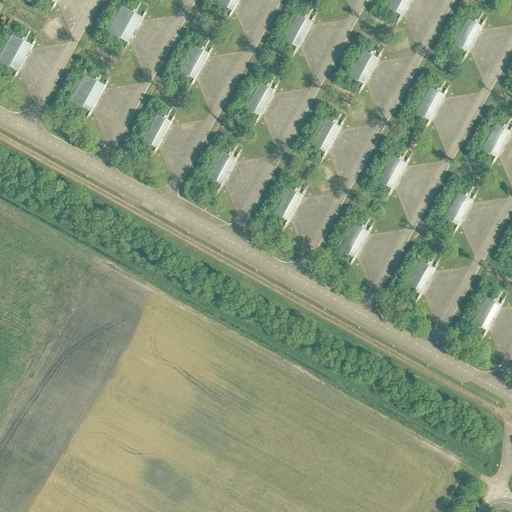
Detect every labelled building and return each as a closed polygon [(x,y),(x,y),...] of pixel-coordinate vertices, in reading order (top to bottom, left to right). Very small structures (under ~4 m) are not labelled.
[(238,0),(220,0),(218,6),(231,13),(238,0)] [(410,0),(393,0),(388,10),(401,18),(410,0)] [(140,20),(120,9),(106,35),(126,46),(140,20)] [(314,25),(301,18),(287,44),(300,51),(314,25)] [(481,28),(468,21),(453,46),(467,54),(481,28)] [(28,48),(9,38),(0,53),(0,66),(14,74),(28,48)] [(207,57),(194,50),(179,75),(193,83),(207,57)] [(378,60),(364,53),(350,79),(364,86),(378,60)] [(102,89),(82,78),(68,104),(88,115),(102,89)] [(276,95),(263,88),(249,113),(262,121),(276,95)] [(443,96),(430,89),(416,115),(429,122),(443,96)] [(169,126),(156,118),(142,144),(155,152),(169,126)] [(339,130),(326,122),(312,148),(325,156),(339,130)] [(510,133),(496,125),(482,151),(496,158),(510,133)] [(238,164),(225,156),(211,182),(224,189),(238,164)] [(405,166),(392,159),(378,184),(391,192),(405,166)] [(302,199),(288,191),(274,217),(288,224),(302,199)] [(471,202),(458,195),(444,221),(457,228),(471,202)] [(368,235),(354,227),(340,253),(353,260),(368,235)] [(434,271),(420,264),(406,289),(420,297),(434,271)] [(500,307),(486,300),(472,326),(486,333),(500,307)]
